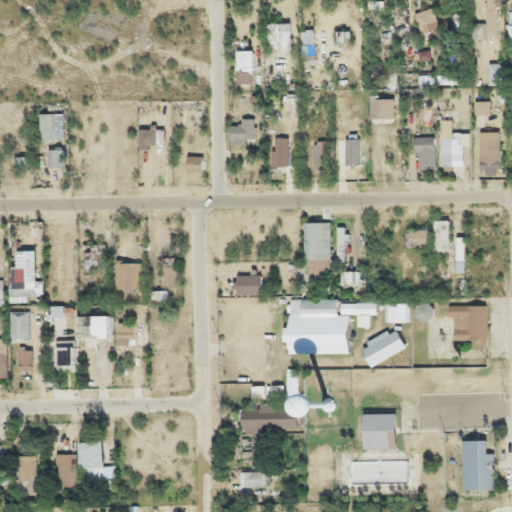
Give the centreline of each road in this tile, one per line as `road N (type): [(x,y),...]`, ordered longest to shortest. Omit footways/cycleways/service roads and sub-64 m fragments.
road 1 (residential): [(511,194),(0,202)]
road 2 (residential): [(209,511),(203,199)]
road 3 (residential): [(207,402),(0,403)]
road 4 (residential): [(220,0),(220,199)]
